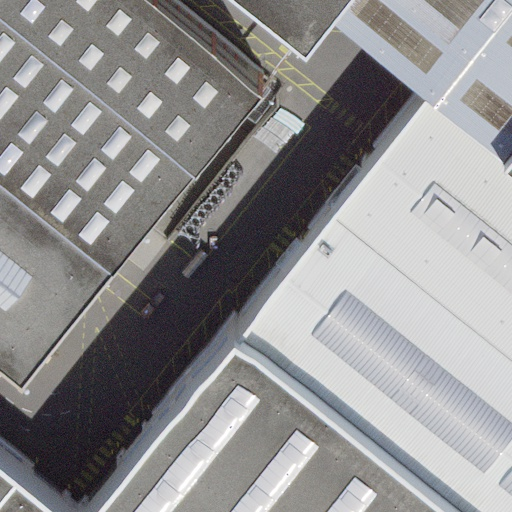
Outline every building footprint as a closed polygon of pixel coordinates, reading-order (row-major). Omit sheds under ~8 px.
[(0,0),(0,357),(28,380),(268,81),(167,0),(0,0)] [(291,0),(316,19),(331,0),(291,0)] [(511,0),(331,0),(419,80),(498,143),(511,126),(511,0)] [(326,190),(511,340),(511,154),(505,148),(498,143),(419,80),(326,190)] [(511,511),(511,340),(326,190),(233,314),(483,511),(511,511)] [(481,511),(233,314),(77,508),(81,511),(481,511)] [(0,511),(81,511),(77,508),(0,444),(0,511)]
